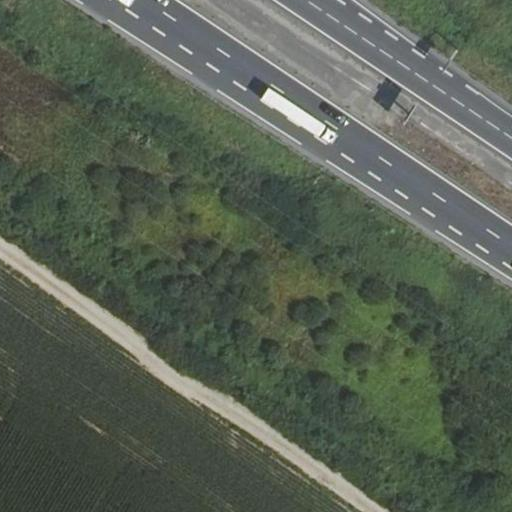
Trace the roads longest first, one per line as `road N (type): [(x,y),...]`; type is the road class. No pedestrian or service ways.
road 1 (motorway): [(98,0),(511,257)]
road 2 (track): [(0,246),(370,511)]
road 3 (motorway): [(144,0),(511,247)]
road 4 (motorway): [(435,86),(305,0)]
road 5 (motorway): [(435,86),(322,0)]
